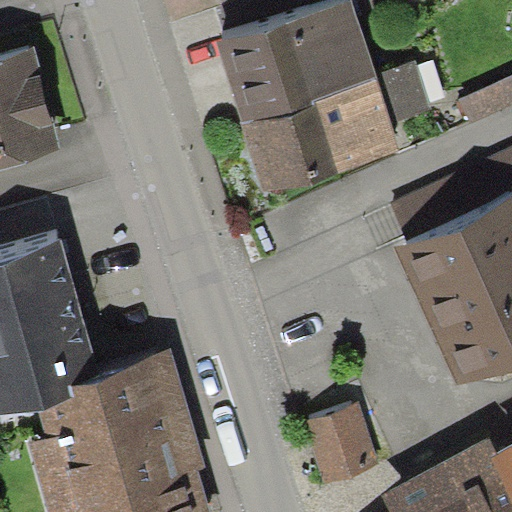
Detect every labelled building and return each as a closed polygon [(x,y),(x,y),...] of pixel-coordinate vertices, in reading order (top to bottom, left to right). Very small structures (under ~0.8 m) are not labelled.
[(349,0),(320,0),(207,36),(252,180),(393,136),(349,0)] [(30,51),(0,58),(0,162),(56,148),(30,51)] [(511,188),(388,252),(449,370),(511,337),(511,188)] [(51,239),(0,251),(0,398),(24,392),(59,511),(201,511),(161,365),(98,383),(51,239)] [(359,404),(305,420),(324,481),(378,465),(359,404)] [(511,511),(511,431),(472,452),(502,511),(511,511)] [(392,511),(502,511),(472,452),(466,441),(387,497),(392,511)]
